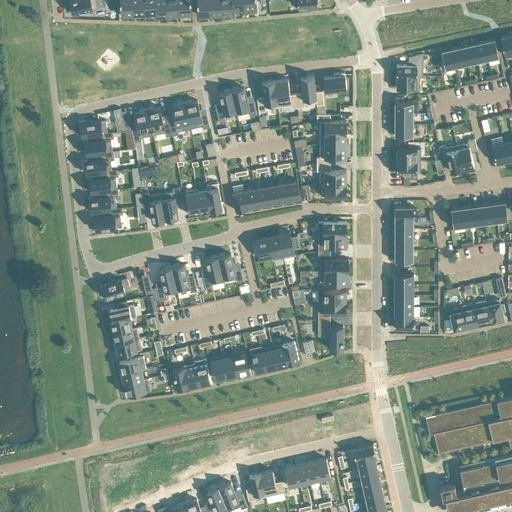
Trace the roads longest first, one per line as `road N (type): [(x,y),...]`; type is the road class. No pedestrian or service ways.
road 1 (residential): [(373,58),(200,82),(81,109),(69,126),(95,268),(306,213),(376,208)]
road 2 (residential): [(388,428),(240,463),(122,511)]
road 3 (unclassified): [(376,208),(375,362),(388,428)]
road 4 (residential): [(375,192),(511,182)]
road 5 (unclassified): [(373,58),(375,192)]
